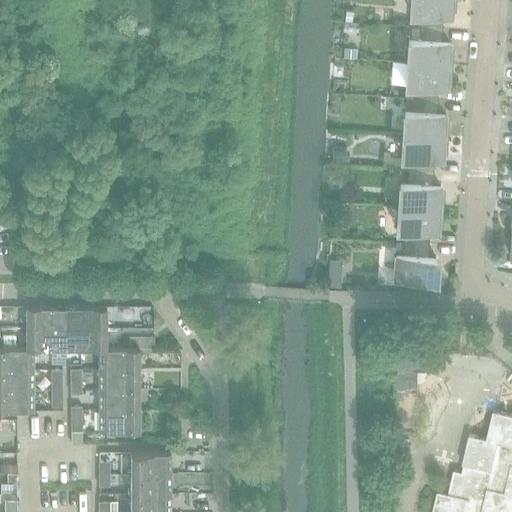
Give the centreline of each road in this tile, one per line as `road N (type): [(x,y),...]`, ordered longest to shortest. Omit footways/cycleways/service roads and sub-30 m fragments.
road 1 (residential): [(511,299),(470,294),(490,0)]
road 2 (residential): [(158,292),(0,292)]
road 3 (residential): [(218,377),(215,292),(158,292)]
road 4 (residential): [(218,511),(218,377)]
road 5 (residential): [(31,511),(31,447),(92,446)]
